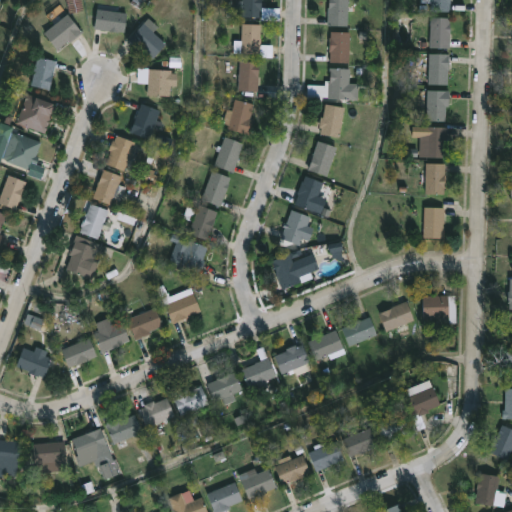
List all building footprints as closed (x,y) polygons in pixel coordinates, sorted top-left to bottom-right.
[(80,0),(83,10),(69,14),(65,0),(80,0)] [(261,0),(261,16),(242,16),(242,0),(261,0)] [(348,0),(348,25),(327,25),(327,0),(348,0)] [(450,0),(450,12),(430,12),(430,3),(421,3),(421,0),(450,0)] [(126,13),(124,31),(93,27),(96,9),(126,13)] [(73,40),(70,42),(68,40),(57,49),(44,32),(67,14),(82,33),(73,40)] [(448,45),(448,47),(429,46),(430,17),(450,18),(448,45)] [(166,43),(153,59),(129,38),(143,22),(166,43)] [(260,52),(242,52),(242,22),(261,23),(260,52)] [(350,31),(349,62),(330,61),(330,50),(329,50),(331,30),(350,31)] [(448,69),(448,83),(427,82),(429,53),(449,54),(448,69)] [(53,74),(49,88),(30,83),(36,55),(56,60),(53,74)] [(257,90),(239,90),(240,59),(258,60),(257,90)] [(355,67),(355,73),(350,73),(349,83),(359,84),(358,99),(329,98),(330,66),(355,67)] [(170,82),(169,95),(147,94),(149,68),(171,69),(170,82)] [(446,120),(427,120),(427,88),(449,89),(449,105),(446,105),(446,120)] [(50,117),(44,132),(16,121),(27,92),(55,103),(50,117)] [(252,126),(251,132),(228,127),(233,105),(228,104),(229,97),(254,102),(251,117),(254,117),(252,126)] [(161,122),(158,129),(153,127),(149,137),(130,130),(141,102),(159,109),(156,119),(161,122)] [(344,109),(340,136),(321,133),(322,127),(319,126),(320,116),(323,116),(325,102),(345,105),(344,109)] [(448,138),(448,142),(446,142),(446,157),(426,156),(427,125),(447,126),(447,138),(448,138)] [(0,159),(10,130),(40,140),(35,155),(39,156),(36,164),(32,163),(30,170),(0,159)] [(116,134),(135,141),(124,170),(105,163),(110,150),(107,149),(111,138),(114,139),(116,134)] [(244,142),(233,171),(214,164),(220,151),(216,150),(218,144),(222,145),(225,135),(244,142)] [(337,146),(327,175),(307,168),(317,139),(337,146)] [(447,174),(446,187),(445,187),(444,196),(424,195),(426,161),(445,163),(445,174),(447,174)] [(125,186),(121,197),(114,195),(111,203),(93,196),(103,168),(122,175),(118,183),(125,186)] [(230,181),(220,206),(201,199),(212,169),(229,175),(227,180),(230,181)] [(26,180),(15,209),(0,203),(0,183),(4,185),(8,174),(26,180)] [(305,174),(323,181),(312,210),(295,203),(299,193),(297,193),(302,179),(303,180),(305,174)] [(109,209),(101,231),(105,233),(102,240),(79,231),(82,225),(80,225),(85,212),(86,212),(90,202),(109,209)] [(208,239),(208,240),(189,233),(199,204),(218,210),(208,239)] [(444,222),(444,237),(423,236),(424,206),(445,206),(444,222)] [(310,215),(300,244),(281,237),(291,208),(310,215)] [(0,245),(4,247),(8,237),(1,234),(9,216),(0,212),(0,245)] [(101,257),(92,278),(66,268),(71,255),(68,254),(76,234),(105,245),(101,257)] [(203,264),(201,269),(199,268),(197,274),(178,268),(189,239),(207,246),(203,259),(204,259),(203,264)] [(315,257),(319,268),(311,271),(313,278),(301,282),(300,280),(282,288),(270,260),(289,252),(293,260),(313,252),(315,257)] [(174,321),(172,322),(164,304),(193,292),(201,310),(174,321)] [(437,317),(424,318),(423,295),(448,294),(449,316),(437,317)] [(396,326),(385,330),(379,312),(407,300),(414,320),(396,326)] [(137,337),(135,338),(127,319),(156,307),(163,325),(137,337)] [(370,315),(377,334),(365,339),(366,342),(361,344),(360,341),(348,345),(341,328),(348,325),(347,324),(370,315)] [(103,351),(102,352),(94,333),(122,321),(130,340),(103,351)] [(346,353),(331,359),(329,355),(315,361),(306,342),(336,329),(346,353)] [(70,365),(68,366),(61,348),(89,337),(96,355),(70,365)] [(302,343),(309,362),(281,373),(274,355),(286,350),(285,348),(302,343)] [(263,345),(276,376),(266,380),(268,386),(260,389),(257,383),(247,387),(240,368),(260,359),(256,348),(263,345)] [(23,346),(41,352),(41,354),(50,358),(43,376),(39,374),(38,376),(29,373),(30,371),(15,365),(23,346)] [(511,381),(504,381),(504,374),(503,374),(505,350),(511,350),(511,381)] [(235,371),(243,389),(233,393),(236,400),(225,404),(222,398),(213,401),(206,383),(229,372),(230,373),(235,371)] [(429,379),(440,404),(428,409),(429,412),(422,415),(427,426),(418,429),(405,397),(408,396),(405,388),(429,379)] [(187,383),(189,390),(201,384),(209,403),(180,415),(170,391),(187,383)] [(511,417),(502,417),(502,408),(504,409),(505,387),(511,387),(511,417)] [(166,397),(174,415),(162,420),(167,432),(148,440),(143,428),(145,427),(138,409),(144,406),(143,404),(153,399),(155,402),(166,397)] [(384,442),(383,443),(375,424),(404,412),(411,431),(384,442)] [(134,414),(141,431),(114,443),(105,423),(120,417),(121,419),(134,414)] [(503,424),(511,427),(511,448),(507,459),(489,451),(492,446),(490,445),(494,437),(495,437),(501,423),(503,424)] [(370,449),(349,456),(341,438),(370,426),(378,444),(371,447),(371,449),(370,449)] [(92,451),(79,457),(71,438),(100,427),(107,446),(92,451)] [(0,438),(20,441),(18,463),(0,461),(0,438)] [(65,469),(34,472),(32,443),(64,440),(66,469),(65,469)] [(336,440),(344,458),(315,469),(308,452),(314,449),(313,445),(322,441),(324,445),(336,440)] [(283,483),(281,484),(274,466),(303,454),(310,472),(283,483)] [(268,467),(277,486),(255,498),(253,495),(249,497),(240,480),(247,476),(245,472),(255,467),(257,472),(268,467)] [(498,482),(497,489),(507,491),(505,506),(475,502),(480,472),(499,475),(498,482)] [(229,508),(219,511),(214,511),(206,493),(235,481),(243,499),(228,505),(229,508)] [(189,488),(193,499),(201,496),(208,511),(173,511),(168,497),(189,488)] [(401,511),(379,511),(398,503),(401,511)]
